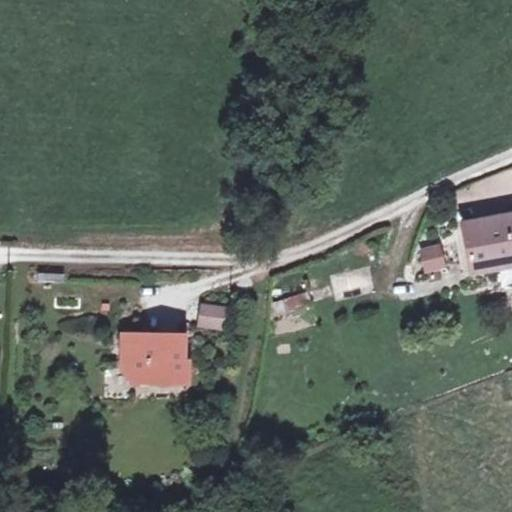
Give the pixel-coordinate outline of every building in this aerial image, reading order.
[(461,277),(490,270),(488,262),(511,256),(511,215),(452,226),(461,277)] [(418,247),(423,275),(446,271),(441,244),(418,247)] [(511,256),(488,262),(490,270),(511,265),(511,256)] [(336,300),(369,291),(365,278),(333,286),(336,300)] [(79,305),(78,290),(55,291),(56,306),(79,305)] [(272,302),(276,317),(310,308),(306,293),(272,302)] [(220,309),(199,306),(196,327),(217,330),(220,309)] [(121,335),(120,349),(143,349),(145,336),(121,335)] [(120,349),(119,369),(134,368),(134,385),(168,386),(168,373),(184,375),(185,338),(145,336),(143,349),(120,349)] [(119,369),(134,385),(134,368),(119,369)] [(168,373),(168,386),(183,386),(184,375),(168,373)]
